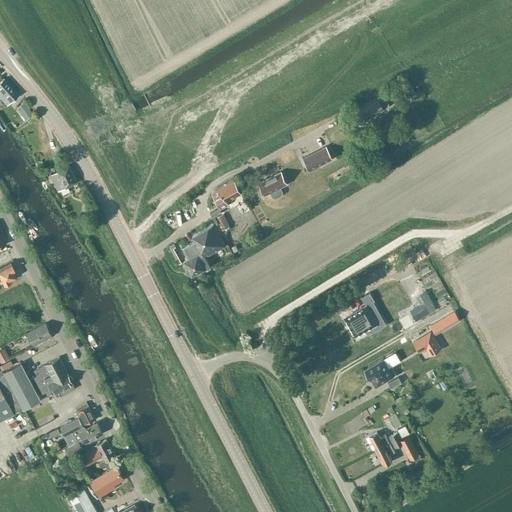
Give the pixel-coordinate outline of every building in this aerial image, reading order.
[(3,78),(0,81),(0,97),(6,104),(17,94),(3,78)] [(407,99),(415,94),(407,79),(399,83),(407,99)] [(366,121),(385,109),(390,106),(383,95),(360,109),(366,121)] [(25,102),(17,108),(24,118),(27,121),(35,115),(33,112),(25,102)] [(326,145),(302,158),(309,171),(333,158),(326,145)] [(50,175),(55,184),(58,190),(77,181),(68,164),(50,175)] [(266,195),(272,192),(274,197),(277,198),(282,195),(283,192),(280,187),(287,183),(281,172),(260,184),(266,195)] [(227,201),(241,193),(235,180),(212,192),(220,208),(228,204),(227,201)] [(225,218),(218,221),(222,230),(229,227),(225,218)] [(206,268),(198,254),(201,252),(204,257),(226,245),(214,225),(193,236),(196,241),(182,249),(188,259),(184,261),(192,275),(206,268)] [(449,256),(454,266),(467,259),(463,249),(449,256)] [(445,305),(467,292),(447,258),(425,271),(445,305)] [(10,281),(9,280),(16,276),(13,271),(15,270),(10,262),(0,267),(0,280),(1,280),(3,285),(10,281)] [(367,304),(345,317),(356,335),(378,323),(367,304)] [(455,311),(449,314),(454,323),(460,320),(455,311)] [(166,314),(171,323),(175,320),(171,312),(166,314)] [(436,334),(442,331),(437,322),(430,325),(436,334)] [(45,323),(26,333),(33,346),(52,336),(45,323)] [(396,329),(388,334),(395,346),(403,341),(396,329)] [(430,331),(413,341),(418,350),(425,346),(431,355),(441,349),(430,331)] [(0,360),(1,362),(10,357),(5,348),(0,350),(0,360)] [(383,358),(364,370),(370,380),(371,380),(375,387),(393,377),(393,376),(396,374),(391,366),(400,361),(394,352),(383,358)] [(33,377),(37,386),(66,371),(59,357),(34,370),(36,376),(33,377)] [(1,365),(5,371),(14,366),(11,360),(1,365)] [(0,420),(40,399),(21,363),(14,366),(5,371),(0,373),(0,420)] [(75,388),(66,371),(37,386),(41,394),(45,392),(47,395),(58,390),(61,396),(75,388)] [(398,377),(388,383),(391,388),(401,382),(398,377)] [(24,408),(32,424),(35,429),(55,418),(44,398),(24,408)] [(64,435),(67,433),(74,430),(82,425),(95,419),(87,402),(75,408),(77,411),(75,412),(78,418),(60,427),(64,435)] [(388,417),(394,428),(401,424),(395,413),(392,407),(387,409),(390,415),(388,417)] [(96,422),(85,427),(82,425),(74,430),(67,433),(72,443),(76,440),(77,441),(83,438),(85,441),(102,433),(96,422)] [(401,437),(408,434),(405,426),(397,430),(401,437)] [(58,428),(49,433),(52,438),(61,433),(58,428)] [(397,432),(387,438),(385,435),(380,438),(377,432),(369,436),(376,450),(400,439),(397,432)] [(393,449),(402,444),(410,459),(418,455),(409,436),(401,440),(400,439),(376,450),(383,465),(391,460),(388,455),(394,452),(393,449)] [(97,460),(100,466),(116,457),(106,439),(92,446),(94,450),(77,459),(82,468),(97,460)] [(78,441),(65,449),(69,456),(82,449),(78,441)] [(52,452),(49,455),(58,465),(65,458),(60,453),(56,456),(52,452)] [(91,480),(91,481),(100,496),(112,489),(111,486),(123,478),(116,466),(91,480)] [(415,476),(418,481),(424,478),(423,478),(421,473),(415,476)] [(77,511),(96,511),(82,486),(67,494),(77,511)]
